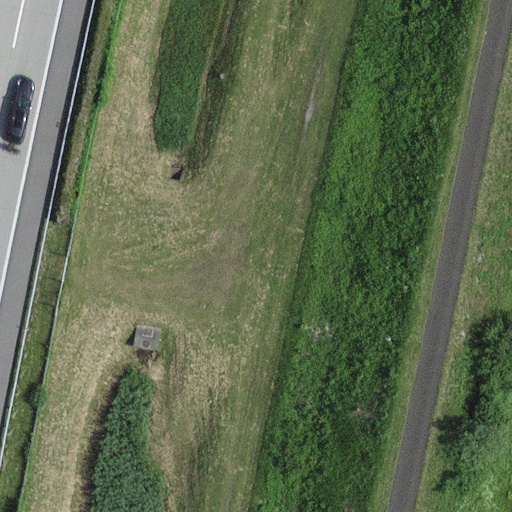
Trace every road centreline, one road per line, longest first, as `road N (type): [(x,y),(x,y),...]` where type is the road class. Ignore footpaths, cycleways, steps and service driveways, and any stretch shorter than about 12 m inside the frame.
road 1 (unknown): [(348,0),(238,511)]
road 2 (track): [(507,0),(402,511)]
